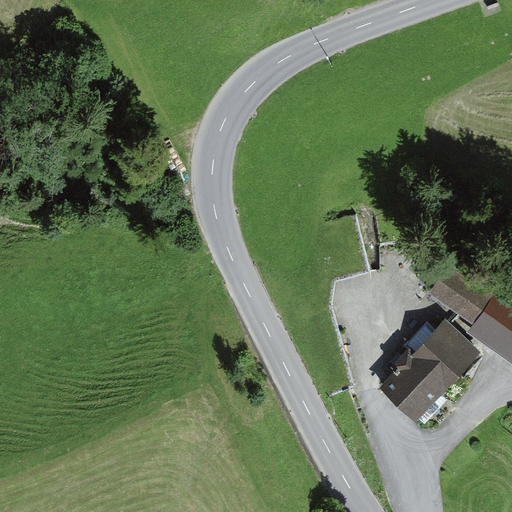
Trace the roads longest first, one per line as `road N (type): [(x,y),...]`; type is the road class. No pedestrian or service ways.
road 1 (tertiary): [(428,0),(313,43),(252,83),(227,109),(210,180),(226,249),(360,511)]
road 2 (track): [(511,392),(491,394),(438,442),(423,511)]
